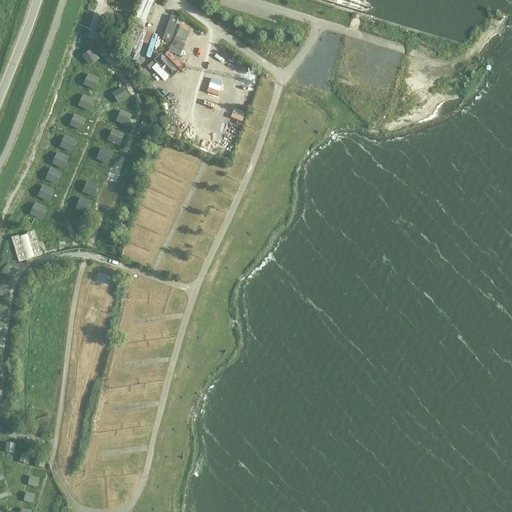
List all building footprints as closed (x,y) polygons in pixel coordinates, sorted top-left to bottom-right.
[(156,2),(151,0),(143,0),(136,18),(147,23),(156,2)] [(91,53),(82,59),(88,68),(97,62),(91,53)] [(152,61),(144,59),(142,66),(149,69),(152,61)] [(98,82),(88,77),(83,87),(93,92),(98,82)] [(121,91),(112,97),(118,106),(127,100),(121,91)] [(92,102),(82,98),(77,108),(87,112),(92,102)] [(131,118),(121,114),(116,124),(126,129),(131,118)] [(83,122),(73,117),(68,127),(78,132),(83,122)] [(122,138),(112,133),(107,143),(117,148),(122,138)] [(74,144),(64,139),(59,149),(69,154),(74,144)] [(111,156),(101,151),(96,161),(106,166),(111,156)] [(68,160),(58,155),(53,166),(63,170),(68,160)] [(61,176),(51,171),(46,181),(57,186),(61,176)] [(97,189),(87,184),(82,194),(92,199),(97,189)] [(53,192),(43,187),(39,197),(49,202),(53,192)] [(90,206),(80,201),(75,211),(85,216),(90,206)] [(46,210),(36,205),(31,215),(41,220),(46,210)] [(19,239),(12,241),(19,265),(42,258),(34,234),(27,236),(28,238),(20,241),(19,239)] [(3,273),(1,275),(9,281),(11,283),(18,273),(15,271),(8,266),(3,273)] [(0,286),(0,298),(7,300),(10,300),(12,289),(8,288),(0,286)] [(0,305),(0,317),(7,319),(10,308),(0,305)] [(16,445),(6,444),(5,455),(15,456),(16,445)] [(31,457),(22,454),(19,463),(29,466),(31,457)] [(47,461),(37,458),(35,468),(44,470),(47,461)] [(40,480),(30,478),(28,487),(37,490),(40,480)] [(6,489),(0,491),(0,501),(0,502),(9,498),(6,489)] [(36,497),(26,494),(24,504),(33,506),(36,497)]
